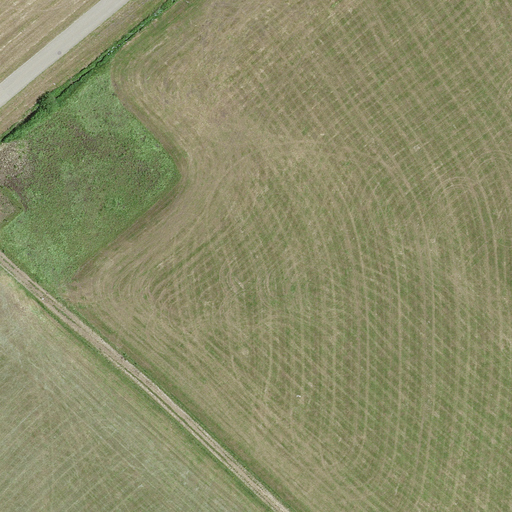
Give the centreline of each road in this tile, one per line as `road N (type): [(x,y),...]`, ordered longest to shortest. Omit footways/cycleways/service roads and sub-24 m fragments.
road 1 (track): [(0,257),(288,511)]
road 2 (unclassified): [(115,0),(0,98)]
